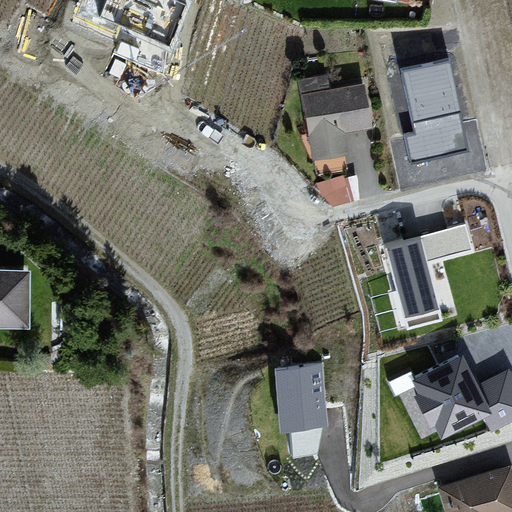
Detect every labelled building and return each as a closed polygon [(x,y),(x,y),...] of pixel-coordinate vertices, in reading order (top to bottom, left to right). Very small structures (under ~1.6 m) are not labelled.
[(447,62),(402,71),(416,134),(405,136),(411,163),(467,151),(447,62)] [(316,173),(344,168),(340,145),(342,145),(339,127),(368,122),(361,84),(331,89),(317,91),(315,78),(300,81),(302,94),(309,132),(300,133),(307,152),(312,151),(316,173)] [(316,179),(324,204),(353,195),(346,170),(316,179)] [(463,227),(387,247),(406,318),(439,309),(426,260),(469,249),(463,227)] [(0,326),(28,327),(29,271),(0,271),(0,326)] [(462,358),(414,382),(421,395),(417,397),(431,425),(437,423),(443,435),(484,414),(492,429),(511,419),(511,381),(507,372),(477,388),(462,358)] [(319,367),(278,372),(284,429),(291,428),(294,457),(315,453),(320,425),(326,424),(319,367)] [(511,511),(511,489),(510,484),(505,469),(442,488),(449,511),(511,511)]
